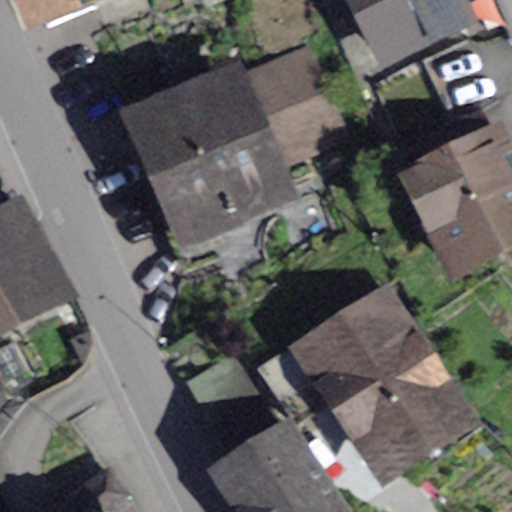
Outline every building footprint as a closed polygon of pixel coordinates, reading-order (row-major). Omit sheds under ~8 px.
[(30,0),(35,10),(57,0),(30,0)] [(356,0),(385,54),(454,17),(445,0),(356,0)] [(343,138),(308,56),(127,135),(185,268),(234,247),(222,218),(274,196),(251,142),(269,134),(282,164),(343,138)] [(417,181),(460,260),(511,231),(511,190),(487,143),(417,181)] [(9,223),(0,228),(0,323),(49,296),(9,223)] [(376,305),(302,353),(357,437),(365,431),(388,466),(453,423),(376,305)] [(229,475),(252,511),(343,511),(292,434),(236,470),(229,475)]
